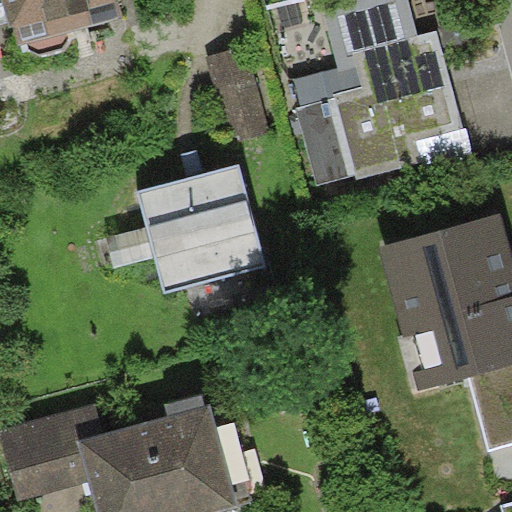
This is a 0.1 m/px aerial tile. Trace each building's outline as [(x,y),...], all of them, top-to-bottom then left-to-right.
[(0,0),(0,23),(8,22),(2,0),(0,0)] [(2,0),(8,22),(10,26),(14,25),(19,42),(26,40),(68,29),(122,15),(118,0),(2,0)] [(409,0),(351,0),(323,8),(339,67),(294,79),(301,106),(296,107),(317,185),(354,175),(356,181),(421,164),(415,141),(464,128),(438,30),(419,35),(409,0)] [(71,36),(68,29),(26,40),(31,51),(44,56),(63,49),(71,36)] [(249,45),(206,56),(228,144),(271,133),(249,45)] [(240,163),(137,191),(165,291),(267,263),(240,163)] [(511,254),(501,213),(378,246),(417,392),(468,378),(511,366),(511,254)] [(153,256),(145,226),(107,237),(115,267),(153,256)] [(511,366),(468,378),(487,449),(511,442),(511,366)] [(211,409),(77,446),(87,484),(95,511),(233,511),(239,510),(211,409)] [(0,432),(0,436),(18,503),(87,484),(77,446),(68,414),(0,432)] [(511,511),(511,501),(502,505),(503,511),(511,511)]
